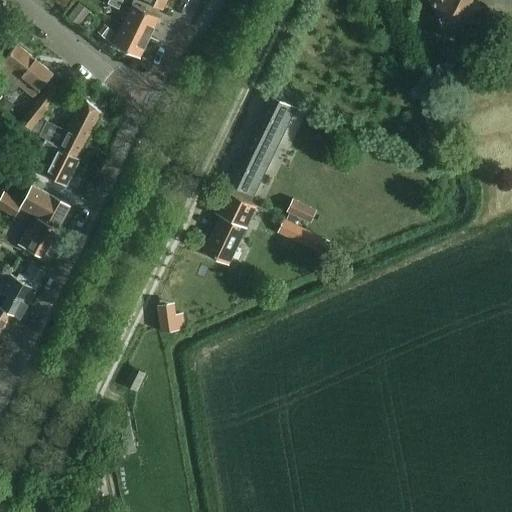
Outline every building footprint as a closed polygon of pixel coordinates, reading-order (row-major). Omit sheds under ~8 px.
[(121,0),(109,0),(107,4),(118,9),(122,0),(121,0)] [(141,0),(162,10),(167,0),(141,0)] [(428,0),(444,36),(460,30),(464,39),(490,28),(482,6),(476,9),(472,0),(428,0)] [(121,25),(149,37),(158,17),(131,5),(121,25)] [(79,6),(68,20),(78,27),(88,13),(79,6)] [(139,57),(149,37),(121,25),(117,35),(108,27),(101,35),(112,44),(139,57)] [(9,91),(35,60),(16,45),(0,64),(0,71),(12,81),(9,84),(5,80),(0,86),(5,89),(6,88),(9,91)] [(35,60),(9,91),(13,94),(19,87),(34,99),(53,75),(35,60)] [(48,109),(46,107),(59,90),(51,83),(20,122),(31,131),(48,109)] [(252,197),(285,126),(294,108),(267,95),(225,185),(252,197)] [(77,158),(100,112),(82,98),(66,131),(46,121),(38,137),(49,143),(57,147),(77,158)] [(3,99),(0,102),(0,111),(5,115),(11,106),(3,99)] [(77,158),(57,147),(49,143),(36,169),(64,185),(77,158)] [(309,183),(305,193),(330,202),(334,191),(309,183)] [(4,192),(0,198),(0,208),(29,226),(51,241),(69,205),(33,186),(24,204),(4,192)] [(227,263),(243,227),(250,212),(261,217),(264,210),(223,192),(213,213),(218,215),(201,251),(227,263)] [(316,210),(292,199),(286,212),(310,223),(316,210)] [(301,228),(284,219),(279,229),(296,238),(301,228)] [(29,226),(19,245),(42,257),(51,241),(29,226)] [(13,298),(27,305),(45,273),(29,264),(22,276),(18,274),(16,278),(11,275),(8,280),(0,275),(0,292),(1,292),(13,299),(13,298)] [(13,299),(1,292),(0,292),(0,328),(3,330),(10,318),(14,320),(16,316),(20,318),(27,305),(13,298),(13,299)] [(175,314),(158,317),(160,331),(184,327),(182,313),(175,314)] [(137,392),(145,374),(132,367),(124,386),(137,392)] [(135,453),(127,413),(109,417),(117,457),(135,453)] [(93,487),(104,463),(86,455),(76,479),(93,487)]
